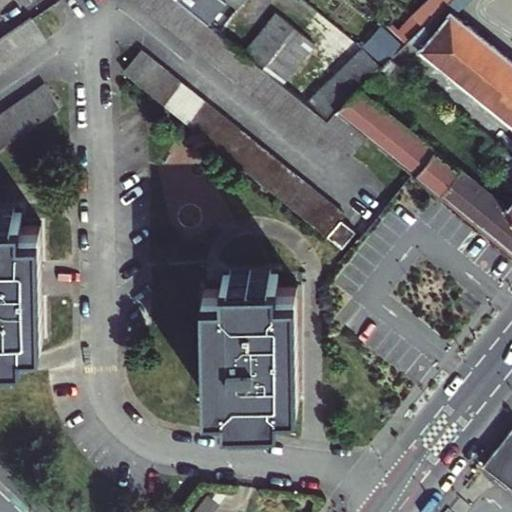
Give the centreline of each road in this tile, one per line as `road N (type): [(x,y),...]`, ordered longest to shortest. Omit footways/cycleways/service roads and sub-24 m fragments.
road 1 (residential): [(381,488),(308,463),(165,450),(121,423),(105,397),(98,24)]
road 2 (secondary): [(511,315),(413,434),(381,488)]
road 3 (secondary): [(413,506),(511,383)]
